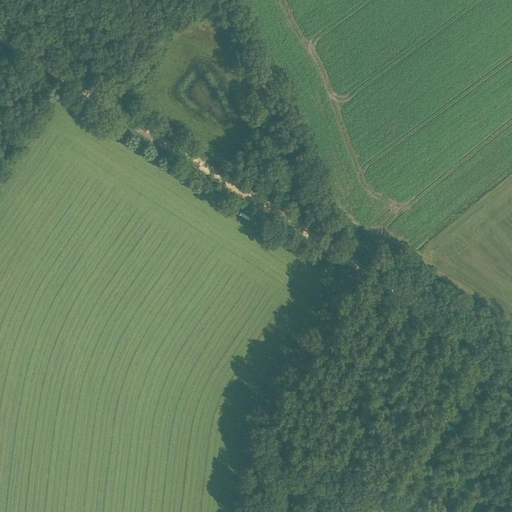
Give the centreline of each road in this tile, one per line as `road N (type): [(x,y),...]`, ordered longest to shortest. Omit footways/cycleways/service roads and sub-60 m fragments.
road 1 (track): [(328,245),(0,44)]
road 2 (track): [(511,355),(464,382),(388,490),(351,501)]
road 3 (track): [(511,355),(328,245)]
